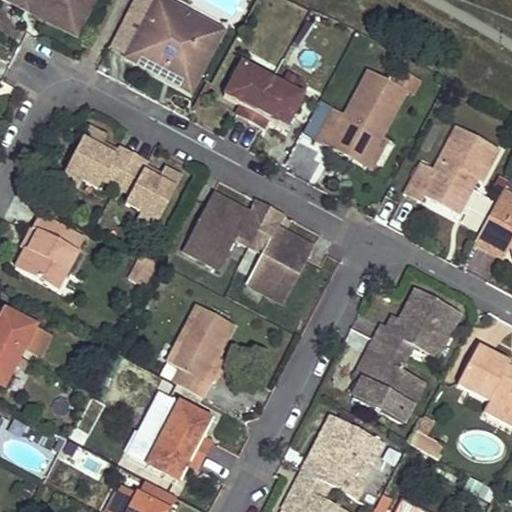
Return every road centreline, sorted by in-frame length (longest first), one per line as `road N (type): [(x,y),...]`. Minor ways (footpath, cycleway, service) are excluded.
road 1 (residential): [(0,188),(47,99),(75,87),(361,238)]
road 2 (residential): [(227,511),(361,238)]
road 3 (residential): [(361,238),(511,313)]
